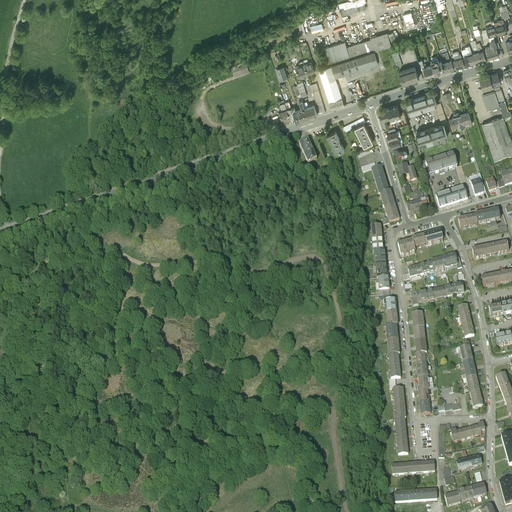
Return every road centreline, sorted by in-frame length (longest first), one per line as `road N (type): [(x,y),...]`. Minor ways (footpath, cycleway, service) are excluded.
road 1 (track): [(346,511),(333,432),(339,320),(328,275),(315,259),(241,272),(212,264),(144,266),(98,252),(51,267),(0,338)]
road 2 (secondary): [(5,232),(370,105)]
road 3 (residential): [(408,227),(392,241),(415,422)]
road 4 (track): [(186,425),(52,511)]
road 5 (residential): [(23,0),(4,74),(0,154)]
road 6 (residential): [(488,364),(473,288),(443,216)]
road 7 (secondary): [(370,105),(511,61)]
road 8 (residential): [(408,227),(370,105)]
